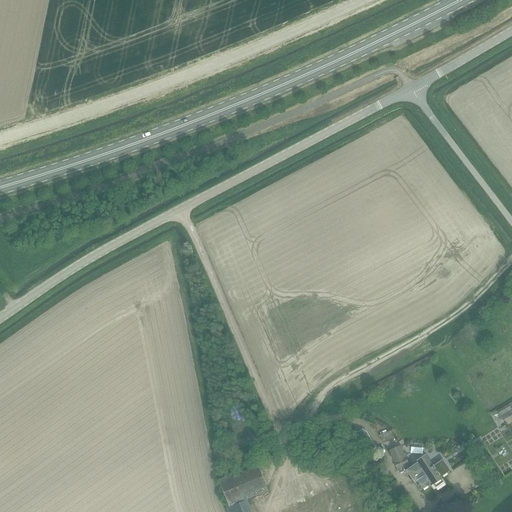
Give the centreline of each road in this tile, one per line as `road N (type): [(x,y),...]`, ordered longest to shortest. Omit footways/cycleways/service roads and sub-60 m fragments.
road 1 (primary): [(462,0),(245,103),(0,189)]
road 2 (unclassified): [(0,320),(114,245),(411,89)]
road 3 (unclassified): [(0,139),(223,62),(363,0)]
road 4 (unclassified): [(511,221),(411,89)]
